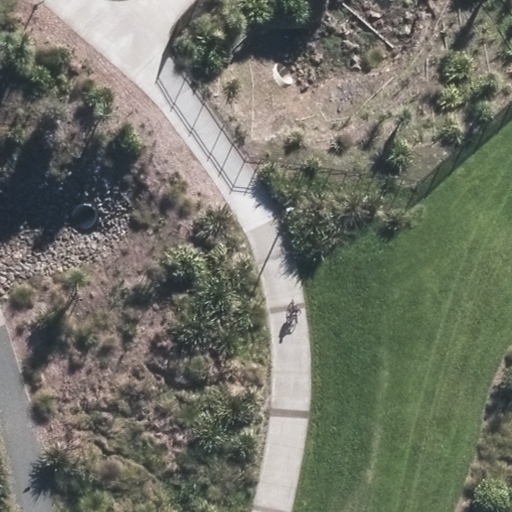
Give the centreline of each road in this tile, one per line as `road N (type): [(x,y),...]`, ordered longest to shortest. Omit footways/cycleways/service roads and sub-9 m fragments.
road 1 (motorway): [(333,511),(0,145)]
road 2 (motorway): [(280,0),(511,247)]
